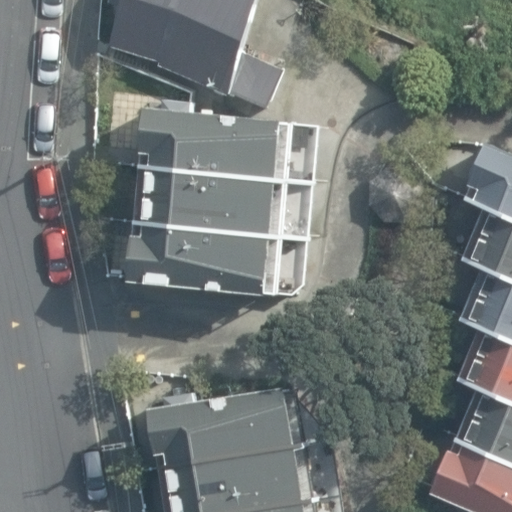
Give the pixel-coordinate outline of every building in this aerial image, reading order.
[(116,0),(133,5),(120,43),(171,59),(170,64),(243,94),(275,107),(291,67),(258,53),(272,0),(116,0)] [(340,0),(439,38),(453,0),(340,0)] [(292,292),(310,116),(161,104),(152,110),(148,143),(155,147),(145,232),(138,239),(135,269),(144,279),(292,292)] [(511,153),(468,136),(451,190),(474,200),(511,214),(511,153)] [(511,214),(474,200),(454,253),(479,262),(511,276),(511,214)] [(511,276),(479,262),(456,313),(485,324),(511,335),(511,276)] [(511,335),(485,324),(455,376),(471,381),(511,397),(511,335)] [(511,397),(471,381),(442,433),(511,462),(511,397)] [(295,441),(290,386),(151,410),(157,459),(295,441)] [(511,511),(511,462),(442,433),(422,481),(497,511),(511,511)] [(295,441),(157,459),(163,511),(182,511),(303,495),(295,441)] [(307,511),(303,495),(182,511),(307,511)]
